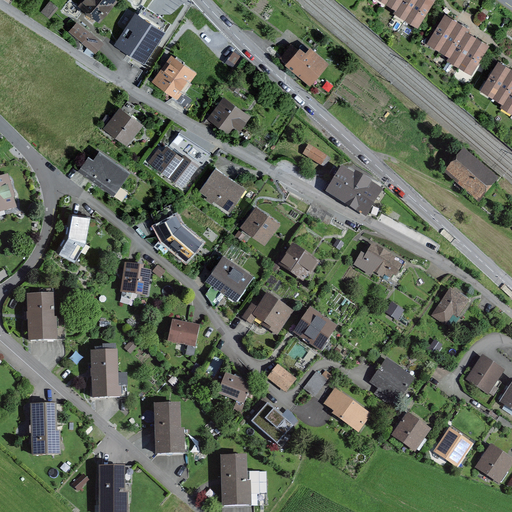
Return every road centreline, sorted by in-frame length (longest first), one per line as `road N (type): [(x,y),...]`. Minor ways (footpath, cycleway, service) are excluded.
road 1 (residential): [(0,3),(173,115),(456,271),(511,314)]
road 2 (secondary): [(511,288),(202,0)]
road 3 (residential): [(0,334),(201,511)]
road 4 (residential): [(0,121),(33,156),(49,206),(33,260),(0,292)]
